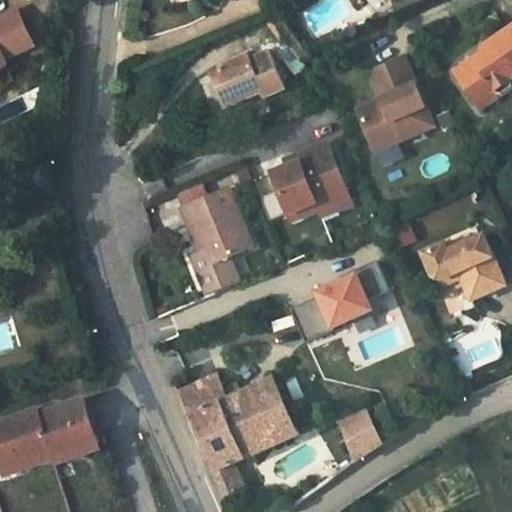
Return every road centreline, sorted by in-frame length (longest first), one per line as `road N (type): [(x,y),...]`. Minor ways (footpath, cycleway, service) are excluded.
road 1 (residential): [(200,511),(147,390),(104,259),(88,159),(103,0)]
road 2 (unknown): [(132,348),(349,252)]
road 3 (unclassified): [(316,511),(442,426),(511,393)]
